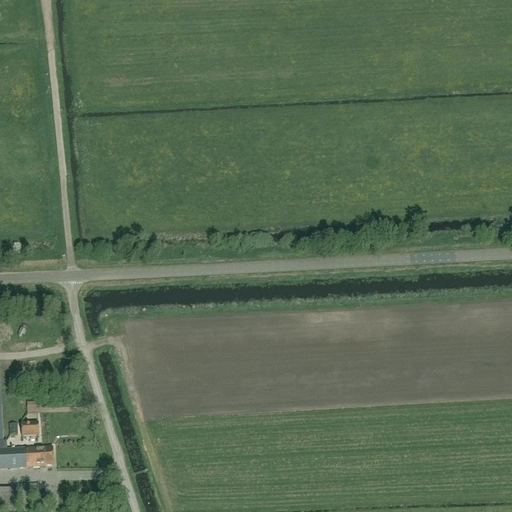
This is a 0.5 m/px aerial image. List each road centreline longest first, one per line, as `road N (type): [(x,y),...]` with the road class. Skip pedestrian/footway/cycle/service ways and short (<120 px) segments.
road 1 (unclassified): [(72,276),(511,252)]
road 2 (track): [(72,276),(46,0)]
road 3 (unclassified): [(135,511),(78,331),(72,276)]
